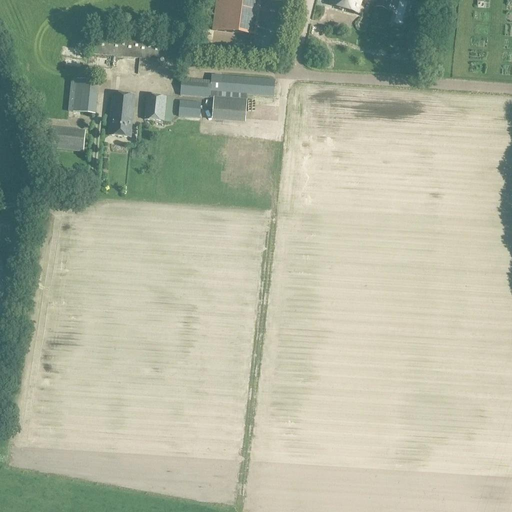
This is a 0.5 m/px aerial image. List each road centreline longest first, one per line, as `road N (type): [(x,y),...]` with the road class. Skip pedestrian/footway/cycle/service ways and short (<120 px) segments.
road 1 (residential): [(284,73),(511,88)]
road 2 (track): [(0,206),(87,190),(98,89)]
road 3 (residential): [(284,73),(170,69),(98,89)]
